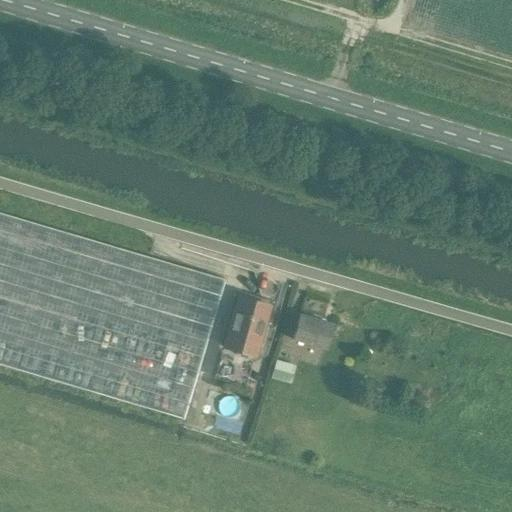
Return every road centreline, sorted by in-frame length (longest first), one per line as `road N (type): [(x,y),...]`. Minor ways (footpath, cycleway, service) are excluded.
road 1 (unclassified): [(0,181),(511,331)]
road 2 (tertiary): [(511,152),(1,0)]
road 3 (unknown): [(286,0),(345,27),(350,52),(335,99)]
